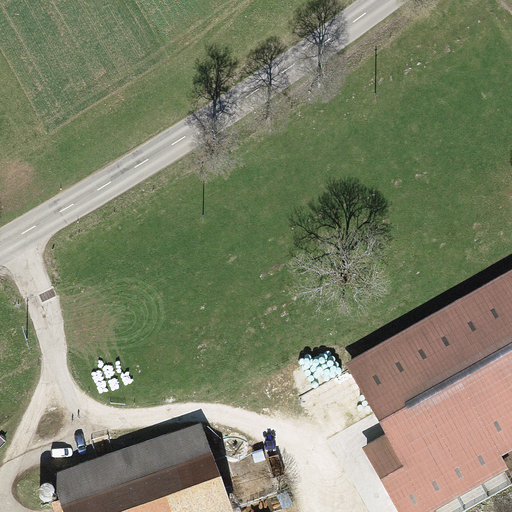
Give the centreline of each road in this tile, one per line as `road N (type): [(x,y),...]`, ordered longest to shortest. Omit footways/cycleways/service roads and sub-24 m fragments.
road 1 (track): [(324,511),(310,469),(287,448),(215,422),(77,424),(58,392),(14,238)]
road 2 (tertiary): [(383,0),(263,85),(0,246)]
